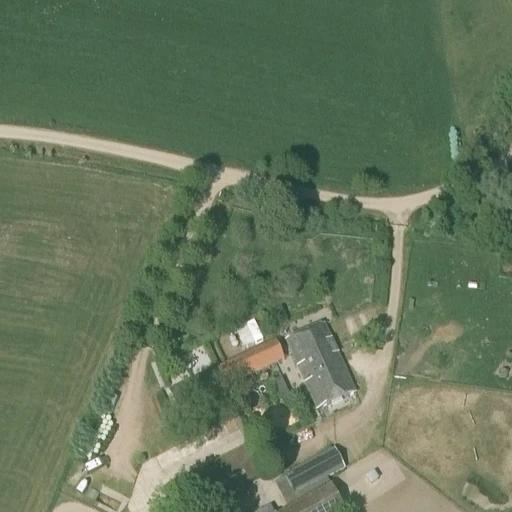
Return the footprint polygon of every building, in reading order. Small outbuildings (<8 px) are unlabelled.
[(357,394),(326,325),(287,342),(298,365),(292,368),(295,375),(301,373),(318,411),(357,394)] [(225,388),(283,361),(275,343),(168,391),(176,408),(224,386),(225,388)] [(271,382),(279,401),(290,397),(282,377),(271,382)] [(233,418),(155,457),(160,468),(228,434),(238,429),(233,418)] [(172,511),(192,511),(263,477),(249,447),(162,490),(172,511)] [(284,501),(344,470),(335,453),(275,484),(284,501)] [(342,511),(327,486),(284,511),(274,511),(272,506),(260,511),(342,511)]
